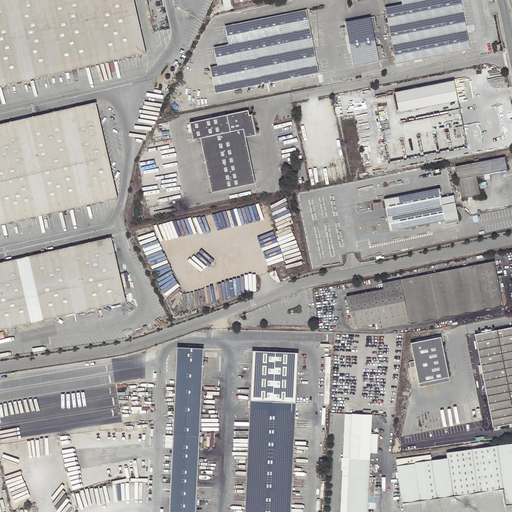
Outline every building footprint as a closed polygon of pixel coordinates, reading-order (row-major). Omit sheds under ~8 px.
[(133,0),(0,0),(0,86),(87,67),(146,53),(133,0)] [(401,0),(402,4),(385,8),(396,64),(470,50),(460,0),(401,0)] [(225,26),(228,45),(214,48),(218,66),(210,67),(215,94),(319,73),(306,10),(225,26)] [(376,46),(370,15),(345,21),(354,64),(379,59),(379,58),(383,58),(380,45),(376,46)] [(399,112),(458,101),(454,80),(395,92),(399,112)] [(0,225),(117,198),(95,102),(0,123),(0,225)] [(219,116),(190,122),(193,139),(201,138),(212,192),(256,183),(246,137),(256,135),(252,114),(249,115),(248,110),(226,115),(219,116)] [(455,166),(458,179),(477,175),(507,169),(505,157),(455,166)] [(480,189),(477,175),(458,179),(462,199),(481,195),(480,192),(483,192),(482,189),(480,189)] [(441,197),(439,188),(384,199),(390,231),(445,220),(446,224),(459,222),(454,195),(441,197)] [(0,262),(0,329),(125,301),(111,237),(0,262)] [(503,305),(495,261),(382,283),(384,289),(347,297),(353,328),(377,323),(378,329),(503,305)] [(511,327),(475,334),(493,427),(511,422),(511,327)] [(450,376),(441,336),(411,343),(415,361),(410,362),(411,368),(416,367),(419,383),(450,376)] [(200,431),(204,348),(177,347),(169,511),(196,511),(199,444),(200,431)] [(291,511),(299,352),(253,349),(244,511),(291,511)] [(368,511),(369,496),(375,496),(376,477),(370,477),(371,458),(370,458),(371,452),(377,452),(378,433),(372,433),(373,414),(353,413),(352,413),(350,413),(345,413),(343,458),(350,458),(348,501),(341,501),(340,511),(368,511)] [(431,460),(431,455),(397,459),(403,503),(438,498),(442,498),(504,489),(507,505),(511,504),(511,443),(447,452),(448,458),(431,460)] [(350,458),(343,458),(341,501),(348,501),(350,458)]
